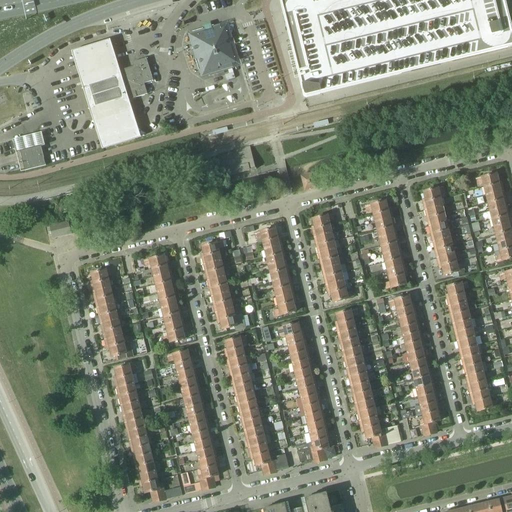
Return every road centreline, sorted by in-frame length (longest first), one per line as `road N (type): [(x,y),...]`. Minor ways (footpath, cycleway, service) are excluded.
road 1 (residential): [(124,511),(63,262),(178,234)]
road 2 (residential): [(351,469),(288,207)]
road 3 (residential): [(461,441),(398,180)]
road 4 (residential): [(238,495),(178,234)]
road 5 (primary): [(0,69),(62,31),(142,0)]
road 6 (unclassified): [(50,511),(0,402)]
